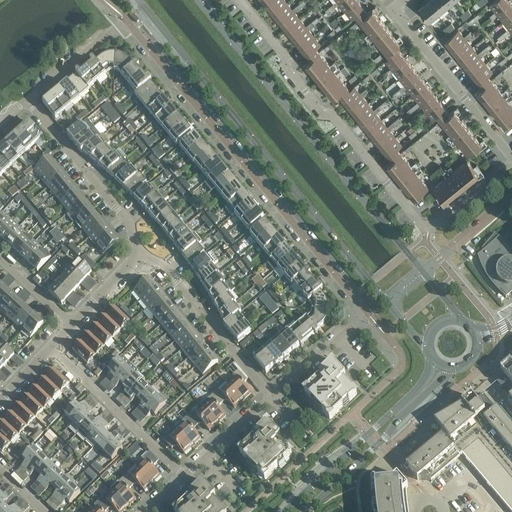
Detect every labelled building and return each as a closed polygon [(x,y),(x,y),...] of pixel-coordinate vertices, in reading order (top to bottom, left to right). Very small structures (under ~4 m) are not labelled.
[(272,0),(266,5),(273,14),(287,3),(284,0),(272,0)] [(341,0),(335,0),(337,1),(331,6),(334,9),(339,4),(338,3),(341,0)] [(358,0),(341,0),(338,3),(339,4),(345,11),(358,0)] [(365,9),(358,0),(345,11),(352,20),(356,16),(365,9)] [(438,14),(426,0),(425,0),(421,4),(423,6),(419,9),(429,22),(438,14)] [(446,8),(440,0),(426,0),(438,14),(446,8)] [(496,13),(510,2),(507,0),(495,0),(489,5),(495,12),(496,13)] [(503,22),(511,14),(511,4),(510,2),(496,13),(495,12),(490,16),(492,19),(497,15),(503,22)] [(287,3),(273,14),(280,22),(294,11),(292,9),(287,3)] [(280,22),(287,30),(300,19),(295,12),(300,8),(298,5),(292,9),(294,11),(280,22)] [(365,36),(369,40),(386,26),(376,14),(379,11),(376,6),(368,12),(365,9),(356,16),(370,33),(365,36)] [(510,30),(511,28),(511,14),(503,22),(509,29),(503,33),(505,36),(511,32),(510,30)] [(306,26),(300,19),(287,30),(293,39),(307,28),(306,26)] [(312,22),(306,26),(307,28),(293,39),(300,47),(314,36),(308,29),(314,25),(312,22)] [(338,31),(343,27),(340,23),(334,27),(338,31)] [(390,58),(399,50),(396,46),(403,41),(399,36),(396,38),(386,26),(369,40),(372,44),(376,41),(390,58)] [(445,41),(452,49),(466,38),(464,37),(458,30),(445,41)] [(464,37),(466,38),(452,49),(459,58),(472,47),(467,40),(472,35),(470,32),(464,37)] [(342,34),(336,38),(341,43),(346,39),(342,34)] [(307,56),(317,48),(321,45),(314,36),(300,47),(307,56)] [(479,55),(478,54),(472,47),(459,58),(465,66),(479,55)] [(310,59),(303,65),(307,70),(310,68),(320,80),(338,65),(335,62),(330,65),(327,61),(320,52),(317,48),(307,56),(310,59)] [(465,66),(472,75),(486,64),(480,57),(486,52),(483,49),(478,54),(479,55),(465,66)] [(385,61),(391,68),(392,70),(406,59),(399,50),(390,58),(385,61)] [(101,58),(96,62),(106,74),(110,71),(114,71),(116,54),(115,54),(113,54),(111,54),(108,54),(106,55),(104,56),(103,57),(102,57),(101,58)] [(117,54),(116,54),(114,71),(118,71),(122,76),(134,66),(130,61),(128,59),(126,57),(123,56),(122,55),(121,55),(118,54),(117,54)] [(399,78),(413,67),(406,59),(392,70),(391,68),(385,73),(388,76),(393,71),(399,78)] [(91,63),(85,68),(97,82),(106,74),(96,62),(94,60),(93,60),(92,60),(91,60),(91,61),(90,61),(90,62),(90,63),(91,63)] [(122,76),(129,85),(143,73),(139,68),(139,67),(139,66),(139,65),(139,64),(138,64),(137,64),(136,64),(134,66),(122,76)] [(479,83),(489,76),(493,72),(486,64),(472,75),(479,83)] [(338,65),(320,80),(330,92),(327,95),(331,99),(338,94),(341,97),(350,90),(347,86),(337,73),(341,70),(338,66),(338,65)] [(419,76),(413,67),(399,78),(405,85),(406,87),(419,76)] [(88,89),(97,82),(85,68),(80,72),(79,72),(78,72),(77,72),(76,72),(76,73),(76,74),(76,75),(76,76),(77,75),(88,89)] [(148,79),(143,73),(129,85),(136,93),(137,94),(150,82),(151,83),(151,82),(151,81),(151,80),(151,79),(150,79),(149,78),(149,79),(148,79)] [(90,90),(88,89),(77,75),(76,76),(72,79),(71,77),(66,81),(68,83),(68,82),(81,98),(90,90)] [(405,85),(399,90),(401,93),(407,88),(413,95),(426,84),(419,76),(406,87),(405,85)] [(490,78),(489,76),(479,83),(481,86),(482,87),(475,93),(479,98),(482,95),(492,107),(510,93),(506,89),(502,92),(490,78)] [(58,88),(59,90),(60,89),(73,105),(81,98),(68,82),(68,83),(64,86),(62,84),(58,88)] [(154,87),(151,83),(150,82),(137,94),(136,93),(135,95),(142,103),(157,91),(158,91),(159,90),(156,85),(154,87)] [(419,103),(433,92),(426,84),(413,95),(418,102),(419,103)] [(341,97),(348,106),(361,95),(360,93),(354,86),(350,90),(341,97)] [(64,111),(73,105),(60,89),(59,90),(55,93),(54,91),(50,94),(64,111)] [(360,93),(361,95),(348,106),(355,114),(368,103),(363,96),(368,92),(366,89),(360,93)] [(142,103),(149,112),(164,99),(165,99),(166,98),(163,94),(161,95),(158,91),(157,91),(142,103)] [(440,101),(433,92),(419,103),(418,102),(413,106),(415,109),(421,105),(426,112),(440,101)] [(492,107),(502,120),(504,122),(501,125),(505,130),(511,124),(511,120),(511,119),(511,104),(509,100),(511,97),(511,95),(510,93),(492,107)] [(56,119),(64,111),(50,94),(46,98),(48,99),(43,103),(56,119)] [(168,103),(165,99),(164,99),(149,112),(156,120),(173,106),(170,102),(168,103)] [(438,117),(447,109),(440,101),(426,112),(433,120),(438,117)] [(374,110),(368,103),(355,114),(361,123),(375,112),(374,110)] [(176,110),(173,106),(156,120),(163,128),(172,120),(178,116),(174,111),(176,110)] [(361,123),(368,131),(382,120),(376,113),(382,109),(379,106),(374,110),(375,112),(361,123)] [(447,109),(438,117),(441,121),(451,134),(447,137),(450,142),(468,127),(458,114),(461,112),(457,107),(450,113),(447,109)] [(178,116),(172,120),(163,128),(169,137),(187,123),(183,119),(182,120),(178,116)] [(87,119),(82,124),(67,136),(75,145),(95,128),(87,119)] [(389,128),(387,127),(382,120),(368,131),(375,139),(389,128)] [(20,128),(35,144),(43,137),(30,122),(25,126),(23,125),(20,128)] [(375,139),(382,148),(395,137),(390,130),(395,125),(393,122),(387,127),(389,128),(375,139)] [(190,127),(187,123),(169,137),(177,145),(192,133),(188,128),(190,127)] [(468,127),(450,142),(453,145),(458,142),(468,155),(473,150),(476,153),(487,144),(483,139),(480,142),(468,127)] [(13,137),(27,152),(35,144),(20,128),(16,131),(18,133),(13,137)] [(95,128),(75,145),(82,153),(83,152),(101,137),(101,136),(95,128)] [(83,152),(91,159),(107,146),(106,146),(110,143),(103,134),(101,136),(101,137),(83,152)] [(187,156),(204,142),(201,138),(199,139),(195,134),(180,147),(187,156)] [(4,143),(19,159),(27,152),(13,137),(9,141),(8,139),(4,143)] [(398,149),(402,145),(395,137),(382,148),(389,156),(398,149)] [(209,151),(205,147),(207,146),(204,142),(187,156),(194,165),(195,164),(194,163),(209,151)] [(19,159),(4,143),(0,146),(2,148),(0,149),(0,154),(11,166),(19,159)] [(107,146),(91,159),(100,166),(114,154),(113,154),(107,146)] [(119,149),(113,154),(114,154),(100,166),(108,173),(123,160),(127,157),(119,149)] [(392,160),(384,166),(388,171),(391,168),(402,181),(415,170),(420,167),(419,166),(416,162),(412,166),(401,153),(398,149),(389,156),(392,160)] [(201,172),(218,158),(215,154),(213,155),(210,150),(209,151),(194,163),(195,164),(201,172)] [(11,166),(0,154),(0,170),(3,173),(11,166)] [(41,180),(57,167),(50,158),(37,169),(34,171),(41,180)] [(208,180),(224,167),(220,163),(222,162),(218,158),(201,172),(208,180)] [(130,168),(123,160),(108,173),(116,181),(130,169),(130,168)] [(447,169),(462,187),(477,175),(479,178),(484,174),(477,165),(474,167),(468,160),(454,170),(451,166),(447,169)] [(48,188),(64,175),(57,167),(41,180),(48,188)] [(138,176),(131,167),(130,168),(130,169),(116,181),(124,188),(138,176)] [(208,180),(204,183),(211,192),(215,188),(232,174),(229,170),(227,172),(224,167),(208,180)] [(415,170),(402,181),(413,196),(410,198),(414,203),(423,196),(421,193),(429,187),(421,177),(418,174),(422,170),(420,167),(415,170)] [(446,177),(433,187),(440,195),(437,197),(444,206),(449,202),(446,199),(462,187),(447,169),(443,172),(446,177)] [(124,188),(132,196),(147,183),(140,174),(138,176),(124,188)] [(222,197),(237,184),(234,180),(235,178),(232,174),(215,188),(222,197)] [(48,188),(55,196),(70,184),(64,175),(48,188)] [(149,186),(134,198),(142,207),(157,194),(160,192),(153,183),(149,186)] [(55,196),(62,205),(77,192),(70,184),(55,196)] [(237,184),(222,197),(229,205),(246,191),(243,187),(241,188),(237,184)] [(229,205),(225,208),(232,217),(235,214),(235,213),(236,214),(250,202),(251,202),(251,201),(247,196),(249,195),(246,191),(229,205)] [(62,205),(69,213),(84,200),(77,192),(62,205)] [(25,207),(29,204),(21,194),(14,200),(18,204),(21,201),(25,207)] [(164,202),(157,194),(142,207),(149,215),(164,202)] [(39,204),(34,199),(31,202),(35,207),(38,210),(42,207),(39,204)] [(69,213),(76,221),(91,208),(84,200),(69,213)] [(149,215),(156,223),(171,211),(164,202),(149,215)] [(236,214),(235,213),(235,214),(242,223),(259,208),(256,204),(254,206),(251,202),(250,202),(236,214)] [(76,221),(82,230),(98,217),(91,208),(76,221)] [(259,208),(242,223),(249,231),(264,219),(260,214),(262,212),(259,208)] [(156,223),(163,231),(178,219),(171,211),(156,223)] [(3,212),(0,215),(0,231),(11,220),(3,212)] [(82,230),(89,238),(105,225),(98,217),(82,230)] [(227,228),(234,223),(231,218),(224,223),(227,228)] [(163,231),(170,239),(185,227),(178,219),(163,231)] [(11,220),(0,231),(0,236),(5,242),(19,227),(11,220)] [(265,222),(250,234),(257,243),(274,229),(271,225),(269,227),(265,222)] [(89,238),(96,246),(112,233),(105,225),(89,238)] [(170,239),(177,248),(194,233),(187,225),(185,227),(170,239)] [(19,227),(5,242),(13,249),(27,235),(19,227)] [(274,229),(257,243),(264,251),(279,239),(276,234),(277,233),(274,229)] [(119,242),(112,233),(96,246),(103,255),(119,242)] [(194,233),(177,248),(183,257),(197,245),(198,245),(201,242),(194,233)] [(506,298),(508,296),(511,292),(511,252),(495,233),(482,249),(484,251),(478,256),(479,261),(481,266),(483,270),(486,274),(488,278),(490,282),(493,285),(496,289),(499,292),(503,295),(506,298)] [(228,234),(225,236),(229,242),(232,245),(235,242),(233,239),(228,234)] [(27,235),(13,249),(21,257),(35,242),(27,235)] [(279,239),(264,251),(271,260),(288,246),(285,242),(283,243),(279,239)] [(35,242),(21,257),(29,264),(43,250),(35,242)] [(205,253),(198,245),(197,245),(183,257),(190,266),(205,253)] [(288,246),(271,260),(267,263),(274,271),(278,268),(295,254),(293,255),(289,251),(291,250),(288,246)] [(43,250),(29,264),(37,272),(51,257),(43,250)] [(212,266),(213,266),(218,262),(211,253),(191,268),(198,278),(212,266)] [(295,254),(278,268),(285,276),(302,262),(301,262),(300,263),(296,259),(298,258),(295,254)] [(79,261),(71,269),(84,281),(92,273),(79,261)] [(302,262),(285,276),(291,285),(307,272),(303,268),(305,266),(302,262)] [(219,274),(213,266),(212,266),(198,278),(204,287),(219,274)] [(84,281),(71,269),(64,277),(77,289),(84,281)] [(307,272),(291,285),(292,285),(293,284),(301,292),(314,281),(310,276),(310,275),(310,274),(310,273),(310,272),(309,272),(308,271),(307,272)] [(10,274),(2,281),(8,287),(16,281),(10,274)] [(209,296),(225,283),(218,276),(220,275),(219,274),(204,287),(209,296)] [(89,292),(97,284),(89,276),(81,285),(89,292)] [(64,277),(57,285),(70,297),(77,289),(64,277)] [(149,279),(134,292),(141,300),(156,287),(149,279)] [(314,281),(301,292),(308,301),(320,291),(320,292),(322,290),(323,289),(323,288),(322,287),(321,286),(320,286),(319,287),(314,281)] [(225,284),(225,283),(209,296),(215,306),(231,293),(224,285),(225,284)] [(70,297),(57,285),(49,293),(62,305),(70,297)] [(4,287),(0,291),(0,307),(12,294),(4,287)] [(156,287),(141,300),(148,309),(163,296),(156,287)] [(26,303),(32,294),(24,289),(18,297),(26,303)] [(320,291),(308,301),(312,306),(311,310),(329,312),(329,310),(329,309),(329,308),(329,307),(328,306),(328,304),(328,303),(327,301),(326,300),(326,299),(325,298),(324,297),(320,292),(320,291)] [(215,306),(220,315),(236,302),(229,294),(231,293),(215,306)] [(12,294),(0,307),(0,310),(6,316),(20,302),(12,294)] [(163,296),(148,309),(154,317),(170,304),(163,296)] [(20,302),(6,316),(14,324),(28,309),(20,302)] [(224,326),(241,312),(235,304),(236,303),(236,302),(220,315),(225,325),(224,326)] [(170,304),(154,317),(161,325),(177,312),(170,304)] [(115,307),(107,316),(121,330),(130,321),(115,307)] [(28,309),(14,324),(22,331),(36,316),(28,309)] [(329,312),(311,310),(311,314),(306,318),(316,330),(317,330),(322,325),(323,324),(325,322),(326,320),(327,319),(327,318),(328,317),(328,314),(329,312)] [(177,312),(161,325),(168,334),(184,321),(177,312)] [(224,326),(231,334),(246,322),(239,314),(241,313),(241,312),(224,326)] [(36,316),(22,331),(30,339),(44,324),(46,322),(42,318),(40,320),(39,320),(36,316)] [(107,316),(98,325),(113,339),(121,330),(107,316)] [(316,330),(306,318),(297,325),(309,339),(314,334),(315,335),(316,335),(317,335),(318,334),(318,333),(318,332),(318,331),(317,330),(316,330)] [(184,321),(168,334),(175,342),(191,329),(184,321)] [(309,339),(297,325),(294,321),(286,329),(287,331),(300,346),(300,347),(301,347),(302,347),(303,347),(303,346),(304,346),(304,345),(304,344),(303,343),(309,339)] [(137,322),(134,325),(138,329),(140,331),(143,327),(137,322)] [(231,334),(238,343),(253,331),(246,322),(231,334)] [(267,323),(264,326),(258,330),(261,334),(270,327),(267,323)] [(98,325),(90,333),(104,347),(113,339),(98,325)] [(159,335),(164,331),(165,333),(167,332),(161,325),(155,330),(159,335)] [(134,333),(129,338),(132,341),(137,336),(141,332),(140,331),(138,329),(134,333)] [(191,329),(175,342),(182,350),(197,337),(191,329)] [(300,346),(287,331),(279,338),(293,355),(297,352),(295,350),(300,346)] [(90,333),(82,342),(96,356),(104,347),(90,333)] [(197,337),(182,350),(189,359),(204,346),(197,337)] [(271,345),(285,362),(289,358),(287,357),(291,353),(293,355),(279,338),(271,345)] [(96,356),(82,342),(73,351),(87,365),(96,356)] [(15,356),(2,344),(0,345),(0,357),(7,364),(15,356)] [(285,362),(271,345),(262,351),(276,369),(280,365),(279,363),(283,360),(284,362),(285,362)] [(160,355),(155,350),(152,346),(149,349),(156,358),(160,355)] [(204,346),(189,359),(195,366),(211,354),(204,346)] [(276,369),(262,351),(254,359),(266,374),(271,370),(272,372),(276,369)] [(211,354),(195,366),(203,376),(218,363),(211,354)] [(111,383),(130,364),(122,356),(108,371),(112,374),(107,379),(111,383)] [(153,356),(152,357),(149,360),(157,368),(160,364),(153,356)] [(332,360),(316,375),(316,378),(318,380),(304,393),(330,420),(357,395),(344,381),(347,378),(344,375),(345,374),(332,360)] [(505,376),(497,384),(510,399),(511,401),(511,363),(511,365),(510,364),(501,372),(505,376)] [(124,386),(137,372),(138,371),(130,364),(111,383),(116,388),(121,383),(124,386)] [(234,375),(226,383),(229,386),(243,401),(251,393),(243,384),(247,380),(239,371),(233,364),(228,369),(234,375)] [(55,370),(46,378),(61,392),(69,383),(55,370)] [(137,372),(124,386),(127,389),(122,394),(127,398),(142,382),(145,379),(137,372)] [(167,373),(163,377),(170,385),(174,381),(167,373)] [(46,378),(38,387),(52,401),(61,392),(46,378)] [(142,382),(127,398),(131,403),(136,398),(139,401),(150,390),(142,382)] [(80,385),(77,388),(75,389),(81,395),(85,390),(80,385)] [(235,408),(243,401),(229,386),(221,393),(218,390),(214,394),(222,403),(226,399),(235,408)] [(38,387),(30,396),(44,410),(52,401),(38,387)] [(153,387),(150,390),(139,401),(143,404),(138,409),(142,413),(161,394),(153,387)] [(161,394),(142,413),(147,418),(152,413),(155,416),(158,413),(162,416),(166,411),(163,408),(169,402),(161,394)] [(204,409),(218,424),(226,416),(218,407),(222,403),(214,394),(209,398),(212,402),(204,409)] [(443,436),(406,467),(418,480),(431,481),(461,456),(462,455),(508,509),(510,511),(511,511),(511,427),(497,410),(494,407),(484,394),(475,402),(472,397),(462,405),(463,406),(435,422),(438,426),(442,431),(441,433),(443,436)] [(30,396),(21,404),(36,418),(44,410),(30,396)] [(76,404),(65,415),(73,423),(89,407),(84,402),(79,407),(76,404)] [(21,404),(13,413),(27,427),(36,418),(21,404)] [(89,407),(73,423),(71,426),(78,433),(92,419),(88,416),(93,411),(89,407)] [(209,431),(218,424),(204,409),(200,413),(195,411),(188,417),(197,426),(201,422),(209,431)] [(101,415),(108,423),(114,418),(107,410),(101,415)] [(13,413),(5,421),(19,435),(27,427),(13,413)] [(92,419),(78,433),(86,441),(104,422),(100,417),(95,422),(92,419)] [(188,417),(184,421),(182,423),(183,428),(179,432),(193,447),(201,439),(193,430),(197,426),(188,417)] [(267,420),(251,436),(251,438),(253,440),(240,453),(265,480),(292,455),(279,441),(282,439),(279,435),(280,434),(267,420)] [(5,421),(0,426),(0,433),(11,444),(19,435),(5,421)] [(104,422),(86,441),(94,448),(96,445),(107,434),(104,431),(109,426),(104,422)] [(184,454),(193,447),(179,432),(176,428),(163,440),(172,449),(176,445),(184,454)] [(49,430),(44,437),(52,443),(58,435),(49,430)] [(107,434),(96,445),(104,453),(120,437),(115,432),(110,437),(107,434)] [(11,444),(0,433),(0,450),(2,453),(11,444)] [(120,437),(104,453),(112,460),(123,449),(119,446),(124,441),(120,437)] [(138,458),(140,460),(149,452),(139,441),(126,453),(135,462),(138,458)] [(34,448),(23,459),(26,462),(21,467),(26,472),(43,454),(39,451),(38,452),(34,448)] [(150,452),(143,459),(135,466),(139,470),(153,484),(161,476),(154,470),(154,465),(159,461),(150,452)] [(39,474),(49,463),(52,460),(44,453),(43,454),(26,472),(30,476),(35,471),(39,474)] [(49,463),(39,474),(42,477),(37,482),(41,487),(57,470),(49,463)] [(112,467),(108,471),(112,476),(116,471),(112,467)] [(57,470),(41,487),(46,491),(51,486),(54,489),(65,478),(57,470)] [(128,473),(123,478),(132,487),(136,483),(145,492),(153,484),(139,470),(131,477),(128,473)] [(397,474),(390,481),(388,482),(378,483),(377,482),(377,481),(376,481),(375,480),(374,480),(373,481),(372,481),(372,482),(372,483),(372,490),(376,490),(376,497),(377,504),(373,504),(374,511),(408,511),(408,507),(407,495),(406,489),(408,487),(397,474)] [(65,478),(54,489),(57,492),(52,497),(57,502),(73,485),(72,485),(75,483),(68,475),(65,478)] [(90,477),(83,484),(86,487),(93,481),(90,477)] [(114,493),(128,507),(136,500),(128,491),(132,487),(123,478),(119,482),(111,489),(114,493)] [(202,481),(186,496),(186,498),(188,501),(175,511),(224,511),(214,502),(217,499),(214,496),(215,494),(202,481)] [(73,485),(57,502),(62,506),(66,501),(70,504),(81,493),(73,485)] [(103,497),(99,501),(107,510),(112,506),(117,511),(123,511),(128,507),(114,493),(107,500),(103,497)] [(94,511),(105,511),(107,510),(99,501),(94,506),(98,509),(94,511)]
